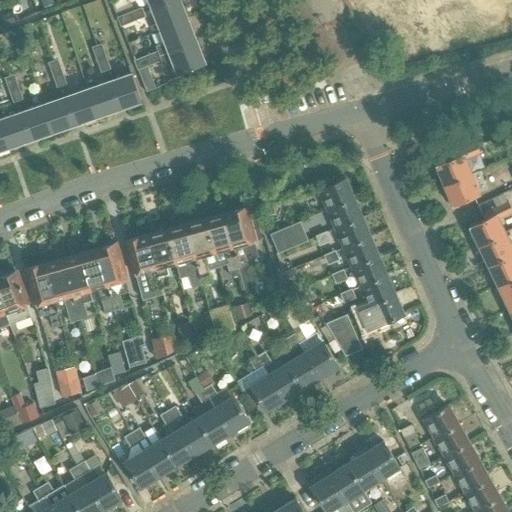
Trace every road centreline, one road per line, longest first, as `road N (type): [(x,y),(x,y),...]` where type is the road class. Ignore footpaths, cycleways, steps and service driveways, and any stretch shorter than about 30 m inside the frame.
road 1 (residential): [(0,222),(361,110)]
road 2 (residential): [(181,511),(458,346)]
road 3 (residential): [(458,346),(361,110)]
road 4 (residential): [(361,110),(511,67)]
